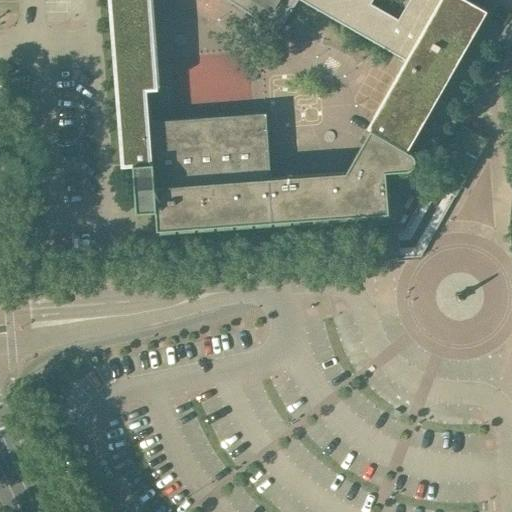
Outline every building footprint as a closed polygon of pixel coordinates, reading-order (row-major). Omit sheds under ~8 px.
[(0,0),(0,13),(26,14),(25,0),(0,0)] [(151,0),(109,0),(122,165),(133,164),(133,163),(152,162),(149,121),(147,89),(158,88),(151,0)] [(226,0),(278,32),(298,0),(226,0)] [(301,0),(406,61),(441,0),(301,0)] [(441,0),(406,61),(369,126),(371,127),(345,172),(326,173),(329,211),(362,209),(388,207),(385,172),(405,170),(411,168),(414,162),(413,156),(409,152),(404,149),(482,12),(461,0),(441,0)] [(68,91),(84,91),(84,66),(68,66),(68,91)] [(266,113),(149,121),(152,162),(155,209),(155,223),(274,215),(266,113)] [(463,124),(438,171),(463,185),(489,137),(463,124)] [(152,162),(133,163),(133,164),(136,211),(155,209),(152,162)] [(326,173),(287,176),(290,214),(329,211),(326,173)] [(407,217),(403,215),(399,222),(402,224),(407,217)]
